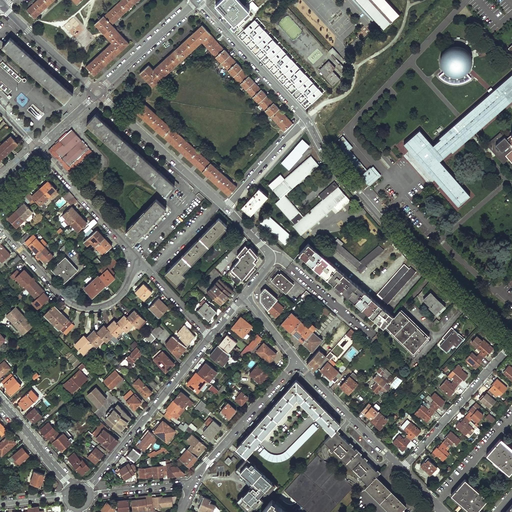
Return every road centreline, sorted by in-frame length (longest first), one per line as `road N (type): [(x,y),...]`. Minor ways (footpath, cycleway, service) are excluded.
road 1 (residential): [(306,121),(327,159),(508,349)]
road 2 (residential): [(0,227),(79,305),(117,297),(130,276),(131,253)]
road 3 (residential): [(86,488),(210,337)]
road 4 (residential): [(225,208),(97,92)]
road 5 (residential): [(296,361),(191,486)]
road 6 (residential): [(196,1),(306,121)]
road 7 (residential): [(401,469),(508,349)]
road 8 (residential): [(296,361),(401,469)]
road 9 (residential): [(37,149),(131,253)]
road 10 (tertiary): [(97,92),(196,1)]
road 11 (residential): [(97,92),(1,5)]
